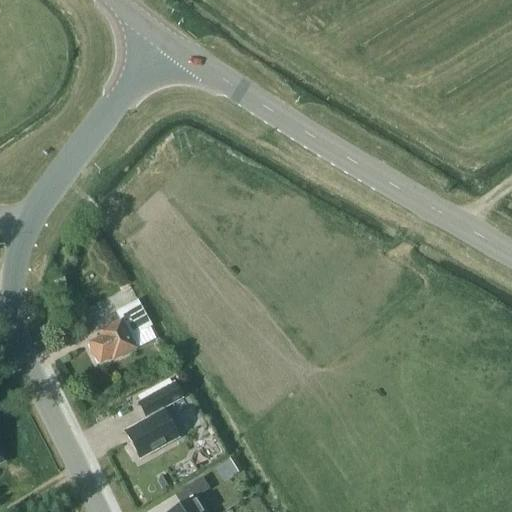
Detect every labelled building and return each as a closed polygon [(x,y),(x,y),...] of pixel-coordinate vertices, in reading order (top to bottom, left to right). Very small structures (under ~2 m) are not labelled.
[(115,358),(135,348),(131,338),(154,326),(140,300),(117,311),(122,321),(102,331),(104,336),(92,342),(93,353),(101,361),(113,355),(115,358)] [(124,434),(138,460),(177,438),(163,413),(163,414),(161,411),(182,400),(173,385),(137,404),(145,419),(146,418),(148,421),(124,434)] [(176,433),(191,426),(181,405),(166,412),(176,433)] [(201,478),(192,484),(200,496),(209,491),(201,478)] [(181,507),(173,511),(204,511),(196,499),(196,498),(181,507)]
